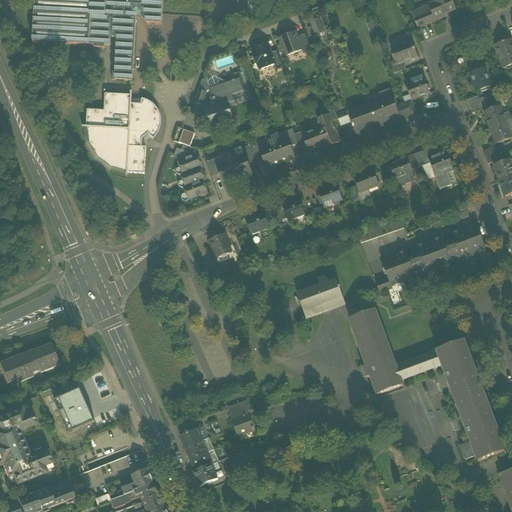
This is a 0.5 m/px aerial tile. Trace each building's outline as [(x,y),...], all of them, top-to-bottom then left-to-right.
[(161,25),(162,0),(34,0),(34,10),(34,12),(33,12),(33,23),(34,23),(33,26),(33,27),(33,30),(32,30),(32,41),(33,41),(33,43),(94,46),(94,48),(105,49),(105,46),(110,46),(110,38),(117,39),(117,46),(122,46),(123,23),(136,24),(136,15),(141,15),(141,18),(146,24),(161,25)] [(421,16),(425,25),(444,17),(443,15),(454,10),(449,0),(435,0),(437,3),(428,7),(430,12),(421,15),(421,16)] [(235,18),(252,19),(253,2),(248,1),(248,14),(235,13),(235,18)] [(411,14),(417,28),(425,25),(421,16),(421,15),(419,11),(411,14)] [(309,22),(315,36),(324,32),(319,18),(309,22)] [(117,46),(116,66),(133,67),(136,24),(123,23),(122,46),(117,46)] [(284,50),(286,57),(302,51),(297,38),(295,33),(279,39),(282,45),(281,45),(283,51),(284,50)] [(302,51),(303,55),(311,52),(305,35),(297,38),(302,51)] [(274,40),(268,42),(272,52),(277,51),(274,40)] [(495,46),(504,69),(511,66),(511,44),(510,40),(495,46)] [(397,65),(397,66),(403,64),(417,58),(412,42),(391,50),(397,65)] [(257,64),(259,63),(261,70),(275,65),(271,53),(267,44),(251,50),(254,57),(253,59),(255,63),(257,64)] [(275,65),(277,70),(284,68),(277,51),(271,53),(275,65)] [(391,67),(394,75),(405,71),(403,64),(397,66),(397,65),(391,67)] [(133,82),(133,67),(116,66),(115,81),(133,82)] [(469,75),(476,93),(492,88),(485,69),(469,75)] [(214,102),(216,108),(227,104),(230,103),(228,97),(243,92),(239,80),(239,79),(234,81),(210,89),(210,91),(212,97),(211,98),(211,100),(213,102),(214,102)] [(198,91),(206,94),(206,92),(210,91),(210,89),(206,80),(201,82),(198,91)] [(407,87),(412,101),(429,94),(424,80),(407,87)] [(89,94),(97,95),(97,84),(89,83),(89,94)] [(194,104),(202,106),(206,94),(198,91),(194,104)] [(127,173),(144,174),(146,148),(141,148),(142,140),(148,134),(151,138),(153,140),(156,137),(159,133),(161,127),(161,120),(158,112),(153,104),(148,101),(142,99),(141,100),(141,105),(131,105),(132,100),(132,92),(131,92),(130,96),(105,95),(104,111),(87,111),(86,127),(82,127),(82,128),(84,128),(88,129),(90,144),(98,158),(111,168),(126,171),(126,176),(126,177),(127,177),(127,173)] [(381,104),(370,108),(377,127),(390,122),(392,124),(400,120),(395,108),(389,92),(380,95),(381,104)] [(467,101),(470,112),(481,108),(477,97),(467,101)] [(411,102),(405,104),(410,117),(416,114),(411,102)] [(234,125),(227,104),(216,108),(205,111),(211,128),(224,124),(225,128),(234,125)] [(400,120),(410,117),(405,104),(395,108),(400,120)] [(365,131),(377,127),(370,108),(368,105),(361,108),(363,111),(349,116),(352,124),(357,137),(366,133),(365,131)] [(484,113),(490,129),(506,123),(503,115),(500,107),(484,113)] [(329,115),(334,127),(339,125),(334,110),(328,112),(329,115)] [(503,115),(506,123),(511,121),(509,113),(503,115)] [(328,148),(334,145),(333,143),(339,141),(334,127),(329,115),(319,119),(322,128),(317,130),(323,145),(327,144),(328,148)] [(511,138),(506,123),(490,129),(496,145),(511,139),(511,138)] [(341,128),(346,141),(357,137),(352,124),(341,128)] [(109,171),(126,176),(126,171),(111,168),(98,158),(90,144),(88,129),(84,128),(86,145),(95,160),(109,171)] [(290,147),(298,145),(294,135),(292,130),(284,133),(286,139),(287,138),(290,147)] [(323,147),(323,145),(317,130),(302,136),(306,146),(307,146),(309,153),(323,147)] [(195,135),(184,131),(179,144),(183,145),(190,148),(195,135)] [(301,133),(294,135),(298,145),(299,149),(306,146),(302,136),(301,133)] [(141,148),(146,148),(146,142),(151,138),(148,134),(142,140),(141,148)] [(270,137),(272,143),(280,140),(277,134),(270,137)] [(280,140),(272,143),(281,164),(286,162),(287,164),(294,161),(293,159),(295,159),(290,147),(287,138),(286,139),(280,141),(280,140)] [(258,143),(249,147),(255,161),(262,158),(259,149),(260,149),(258,143)] [(275,166),(281,164),(272,143),(265,145),(266,146),(260,149),(259,149),(262,158),(266,169),(268,169),(269,171),(276,168),(275,166)] [(183,145),(181,151),(188,153),(192,155),(194,149),(190,148),(183,145)] [(248,164),(255,161),(249,147),(241,150),(244,156),(245,155),(248,164)] [(483,152),(486,158),(497,154),(495,148),(483,152)] [(186,159),(188,153),(181,151),(177,149),(175,155),(186,159)] [(429,151),(421,153),(426,165),(430,164),(428,160),(431,159),(429,151)] [(419,167),(426,165),(421,153),(415,156),(419,167)] [(430,164),(434,177),(443,173),(444,176),(445,176),(454,172),(447,153),(431,159),(428,160),(430,164)] [(500,161),(497,154),(486,158),(488,166),(500,161)] [(180,168),(182,175),(200,169),(202,168),(197,155),(178,163),(180,168)] [(237,157),(230,160),(238,181),(244,179),(244,180),(252,178),(251,176),(253,175),(248,164),(245,155),(244,156),(237,158),(237,157)] [(411,171),(419,167),(415,156),(406,159),(407,161),(411,171)] [(208,166),(212,178),(220,175),(217,166),(218,165),(216,160),(207,163),(208,166)] [(233,183),(238,181),(230,160),(222,162),(223,164),(218,165),(217,166),(220,175),(224,186),(226,186),(226,187),(233,185),(233,183)] [(389,166),(395,181),(412,174),(411,171),(407,161),(398,164),(397,163),(389,166)] [(494,166),(500,183),(511,178),(511,172),(511,170),(511,169),(511,167),(510,162),(509,161),(494,166)] [(182,182),(185,188),(203,182),(204,181),(200,169),(182,175),(180,176),(182,182)] [(354,179),(359,194),(379,187),(374,172),(354,179)] [(449,187),(445,176),(444,176),(443,173),(434,177),(440,191),(449,187)] [(415,181),(412,174),(395,181),(398,187),(415,181)] [(511,195),(511,178),(500,183),(505,198),(511,195)] [(207,194),(203,182),(185,188),(183,189),(186,194),(188,202),(207,194)] [(318,193),(324,208),(342,201),(337,186),(318,193)] [(348,190),(352,201),(358,199),(354,188),(348,190)] [(282,206),(288,221),(305,215),(300,200),(282,206)] [(314,210),(319,221),(324,219),(320,208),(314,210)] [(455,211),(457,216),(460,215),(466,212),(465,208),(455,211)] [(245,221),(251,236),(269,229),(264,214),(245,221)] [(357,234),(360,245),(404,229),(400,218),(357,234)] [(476,226),(464,230),(474,256),(486,252),(476,226)] [(462,261),(474,256),(464,230),(452,235),(455,243),(450,245),(456,262),(461,260),(462,261)] [(210,241),(217,259),(232,253),(225,235),(210,241)] [(450,264),(456,262),(450,245),(444,247),(441,239),(429,243),(439,270),(451,265),(450,264)] [(427,274),(439,270),(429,243),(417,248),(420,256),(414,258),(420,275),(426,273),(427,274)] [(405,252),(393,257),(403,283),(415,278),(415,277),(420,275),(414,258),(408,260),(405,252)] [(392,287),(403,283),(393,257),(382,261),(388,278),(391,287),(392,287)] [(203,265),(210,284),(217,281),(209,262),(203,265)] [(480,273),(482,278),(493,274),(491,269),(480,273)] [(297,295),(306,319),(322,313),(319,307),(326,305),(328,311),(345,305),(339,290),(339,288),(336,281),(328,284),(326,278),(318,281),(320,286),(297,295)] [(375,283),(380,294),(393,290),(392,287),(391,287),(388,278),(375,283)] [(319,307),(322,313),(328,311),(326,305),(319,307)] [(403,386),(401,382),(396,368),(375,311),(349,320),(367,367),(362,368),(366,378),(370,377),(377,396),(403,386)] [(442,366),(470,443),(476,457),(478,462),(505,452),(465,347),(464,342),(437,352),(437,353),(442,366)] [(52,344),(32,352),(40,371),(41,374),(60,366),(52,344)] [(31,374),(40,371),(32,352),(32,351),(0,363),(0,367),(6,384),(14,381),(16,384),(33,378),(31,374)] [(437,353),(419,360),(424,373),(442,366),(437,353)] [(424,373),(419,360),(410,363),(396,368),(401,382),(424,373)] [(53,389),(40,395),(42,400),(55,395),(53,389)] [(80,390),(54,402),(69,435),(95,423),(80,390)] [(240,405),(242,412),(247,410),(249,416),(255,414),(251,401),(240,405)] [(228,409),(231,416),(235,414),(242,412),(240,405),(228,409)] [(11,485),(13,486),(16,485),(16,486),(45,475),(46,474),(45,472),(51,470),(52,468),(51,465),(52,465),(47,452),(34,457),(31,458),(27,448),(25,443),(21,432),(24,431),(37,426),(36,425),(32,414),(31,414),(30,411),(27,410),(22,412),(21,410),(0,418),(0,466),(2,466),(8,479),(11,485)] [(254,430),(249,416),(247,410),(242,412),(235,414),(237,420),(233,421),(238,436),(254,430)] [(180,437),(185,449),(201,442),(196,430),(180,437)] [(206,454),(201,442),(185,449),(190,461),(206,454)] [(465,461),(476,457),(470,443),(459,447),(465,461)] [(211,466),(206,454),(190,461),(195,473),(211,466)] [(218,480),(211,466),(195,473),(194,474),(200,488),(218,480)] [(225,471),(227,478),(240,472),(237,466),(225,471)] [(132,477),(135,485),(138,491),(154,484),(148,470),(132,477)] [(511,511),(511,471),(499,476),(511,511)] [(143,503),(160,496),(154,484),(138,491),(140,496),(143,503)] [(135,492),(138,491),(135,485),(122,490),(124,496),(124,497),(135,492)] [(3,511),(41,511),(43,510),(46,508),(47,510),(74,500),(69,487),(51,493),(48,492),(47,488),(17,500),(19,506),(3,511)] [(115,498),(122,494),(119,490),(112,493),(115,498)] [(124,502),(137,497),(135,492),(124,497),(111,502),(114,510),(126,506),(124,502)] [(146,510),(146,511),(160,511),(166,510),(160,496),(143,503),(146,510)]
